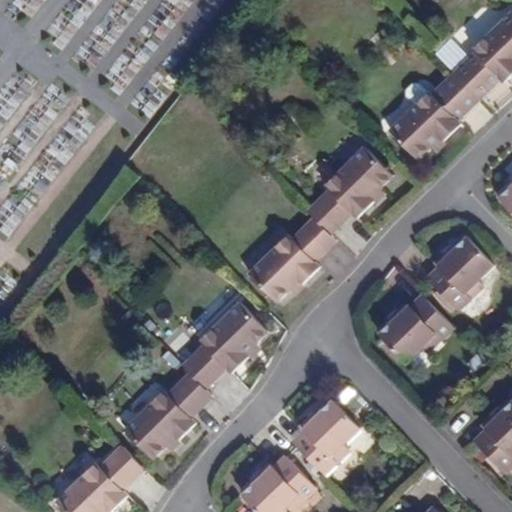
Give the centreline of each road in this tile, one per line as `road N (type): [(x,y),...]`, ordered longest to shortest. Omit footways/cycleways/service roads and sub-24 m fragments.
road 1 (residential): [(511,119),(317,327)]
road 2 (residential): [(317,327),(496,511)]
road 3 (residential): [(317,327),(186,488)]
